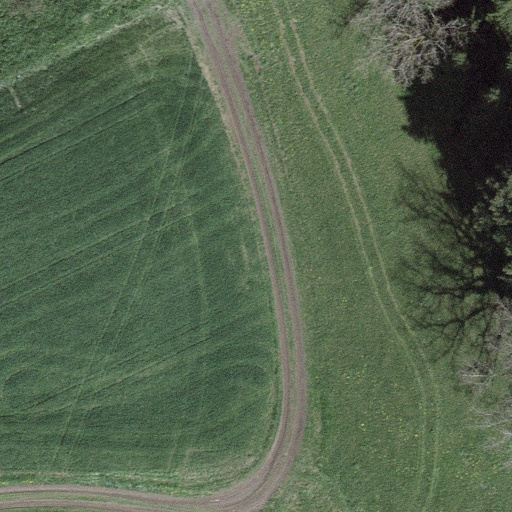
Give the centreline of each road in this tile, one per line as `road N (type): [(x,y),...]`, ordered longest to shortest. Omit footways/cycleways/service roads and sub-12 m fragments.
road 1 (track): [(245,511),(296,454),(301,417),(289,285),(263,172),(202,0)]
road 2 (track): [(226,511),(67,492),(2,493)]
